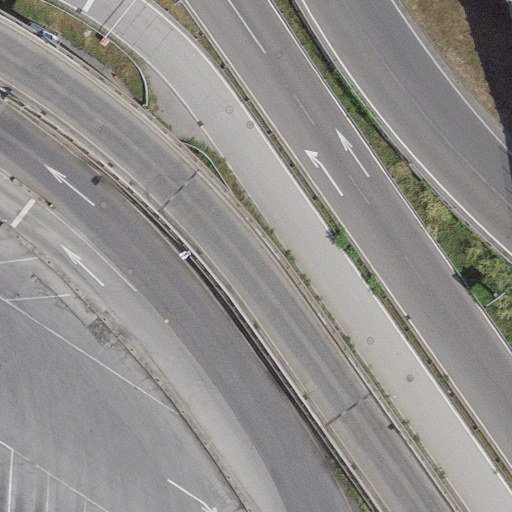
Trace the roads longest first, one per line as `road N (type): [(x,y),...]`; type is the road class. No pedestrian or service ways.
road 1 (motorway): [(0,56),(110,132),(182,200),(328,384),(415,511)]
road 2 (motorway): [(511,416),(224,0)]
road 3 (motorway): [(313,511),(261,411),(182,303),(63,181),(0,131)]
road 4 (tertiary): [(341,0),(416,109),(511,209)]
